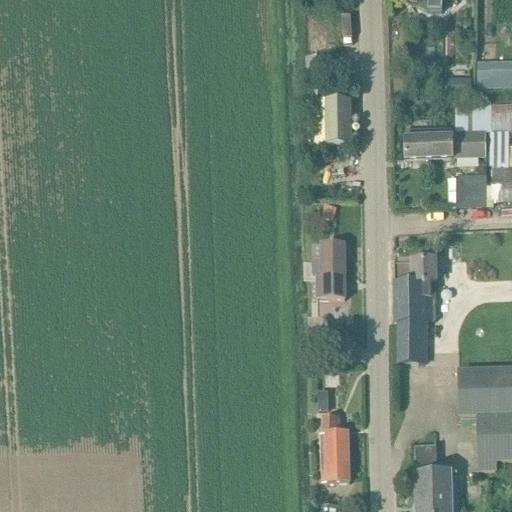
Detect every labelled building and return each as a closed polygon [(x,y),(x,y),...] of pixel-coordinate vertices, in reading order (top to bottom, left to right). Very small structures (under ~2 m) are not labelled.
[(405,0),(406,5),(421,5),(428,5),(427,15),(442,15),(442,5),(454,6),(453,0),(405,0)] [(306,61),(307,150),(352,149),(351,103),(327,103),(326,60),(306,61)] [(511,90),(511,65),(476,65),(477,91),(511,90)] [(447,81),(447,96),(470,97),(470,82),(447,81)] [(405,164),(419,164),(451,164),(451,162),(486,160),(486,144),(493,144),(493,135),(508,135),(511,135),(511,106),(491,107),(453,108),(453,134),(449,133),(404,133),(405,164)] [(486,144),(486,160),(486,171),(491,171),(491,169),(508,169),(508,149),(508,135),(493,135),(493,144),(486,144)] [(491,171),(491,206),(511,205),(511,168),(508,169),(491,169),(491,171)] [(486,179),(455,179),(455,210),(486,210),(486,179)] [(418,191),(404,201),(411,212),(425,201),(419,192),(418,191)] [(324,206),(320,220),(332,223),(336,210),(324,206)] [(315,263),(311,266),(312,280),(317,284),(317,303),(345,303),(345,248),(321,248),(321,263),(315,263)] [(397,324),(396,353),(396,365),(426,367),(426,324),(434,324),(435,286),(436,286),(436,262),(410,262),(410,283),(392,283),(393,324),(397,324)] [(511,464),(511,373),(458,375),(459,419),(477,419),(478,475),(495,474),(495,465),(511,464)] [(327,395),(316,395),(317,402),(317,416),(326,415),(328,415),(327,395)] [(349,487),(348,436),(339,436),(339,418),(322,419),(322,438),(320,439),(321,488),(349,487)] [(415,477),(415,511),(458,511),(457,476),(437,476),(436,448),(415,449),(415,477)]
